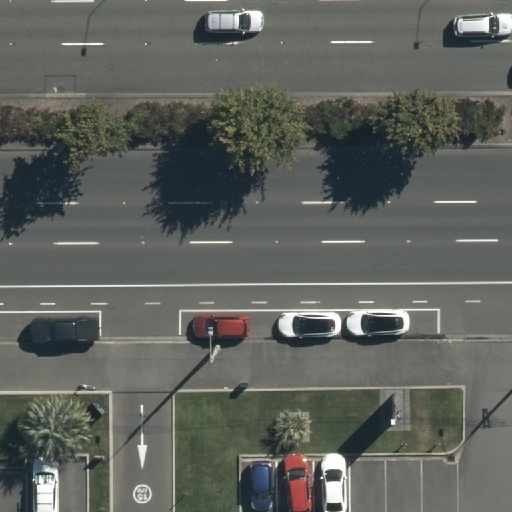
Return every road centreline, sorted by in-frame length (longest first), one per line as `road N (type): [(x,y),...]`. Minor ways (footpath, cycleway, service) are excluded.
road 1 (primary): [(511,232),(0,236)]
road 2 (primary): [(0,28),(511,25)]
